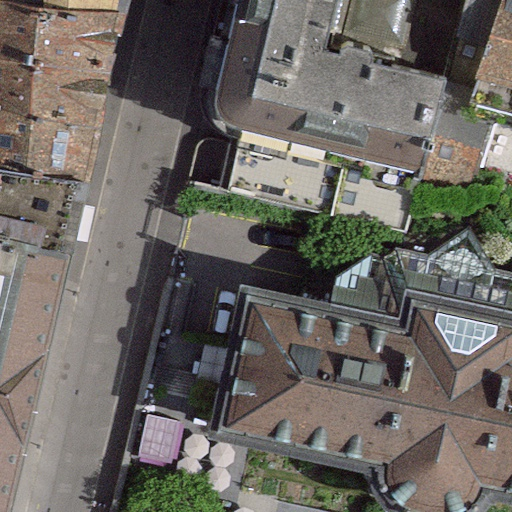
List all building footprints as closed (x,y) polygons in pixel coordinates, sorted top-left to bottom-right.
[(0,0),(0,39),(111,51),(123,0),(0,0)] [(228,0),(186,182),(404,230),(425,145),(447,41),(271,0),(228,0)] [(271,0),(447,41),(459,0),(271,0)] [(511,0),(459,0),(447,41),(425,145),(476,157),(491,112),(511,117),(511,0)] [(0,39),(0,99),(95,118),(111,51),(0,39)] [(0,99),(0,162),(81,176),(95,118),(0,99)] [(0,225),(66,239),(81,176),(0,162),(0,225)] [(365,449),(365,458),(376,484),(396,504),(414,511),(464,511),(477,508),(499,490),(506,477),(511,478),(511,267),(495,265),(465,224),(428,246),(388,237),(332,271),(326,297),(246,281),(218,420),(365,449)] [(0,511),(66,239),(0,225),(0,511)] [(152,405),(143,444),(172,451),(181,412),(152,405)]
